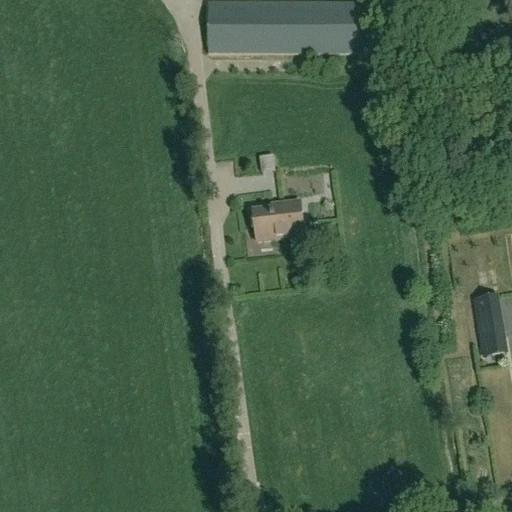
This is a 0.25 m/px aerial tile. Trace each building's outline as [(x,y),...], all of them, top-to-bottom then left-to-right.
[(208,7),(208,58),(368,58),(368,7),(208,7)] [(257,155),(258,173),(277,173),(276,154),(257,155)] [(253,215),(257,245),(305,239),(300,205),(281,208),(282,211),(253,215)] [(505,347),(501,322),(479,326),(483,350),(505,347)] [(490,414),(511,411),(511,391),(488,394),(490,414)] [(511,421),(487,425),(492,458),(511,454),(511,421)]
